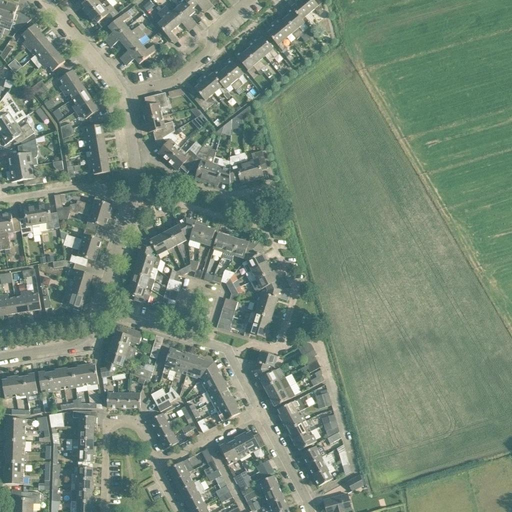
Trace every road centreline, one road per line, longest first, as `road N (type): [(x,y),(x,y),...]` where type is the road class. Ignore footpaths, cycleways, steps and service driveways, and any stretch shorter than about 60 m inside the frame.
road 1 (residential): [(126,219),(143,224),(180,204),(266,230),(295,289),(279,348),(252,343),(230,356)]
road 2 (residential): [(120,93),(176,79),(209,52),(212,29),(247,0)]
road 3 (residential): [(158,466),(143,431),(112,429),(104,511)]
road 4 (residential): [(134,156),(231,197),(271,185)]
road 5 (residential): [(0,200),(79,186),(130,202)]
road 6 (unclassified): [(174,333),(196,283),(220,295),(206,343)]
road 7 (residential): [(0,358),(84,342),(98,309)]
